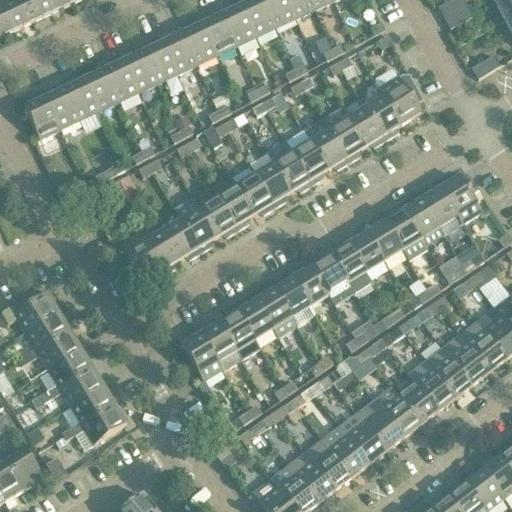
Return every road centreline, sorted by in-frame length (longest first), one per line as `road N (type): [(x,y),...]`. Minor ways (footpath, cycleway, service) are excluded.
road 1 (residential): [(117,334),(270,240),(321,235),(480,136)]
road 2 (residential): [(0,73),(168,0)]
road 3 (residential): [(388,511),(440,474),(473,425),(511,395)]
road 4 (residential): [(404,0),(480,136)]
road 5 (residential): [(0,121),(62,240)]
road 6 (residential): [(117,334),(186,443)]
